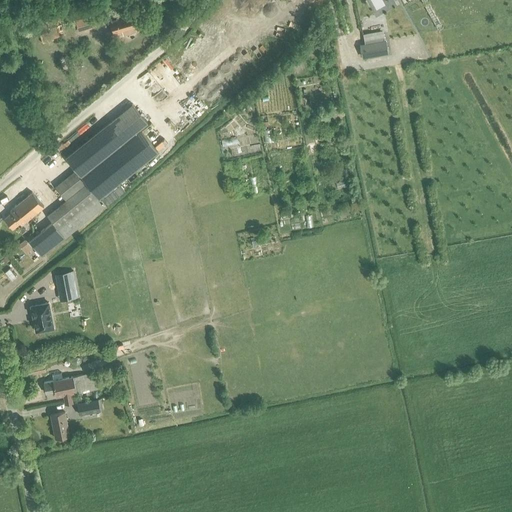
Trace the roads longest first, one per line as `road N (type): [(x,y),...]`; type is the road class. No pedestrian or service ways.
road 1 (unclassified): [(0,183),(204,0)]
road 2 (unclassified): [(32,511),(0,368)]
